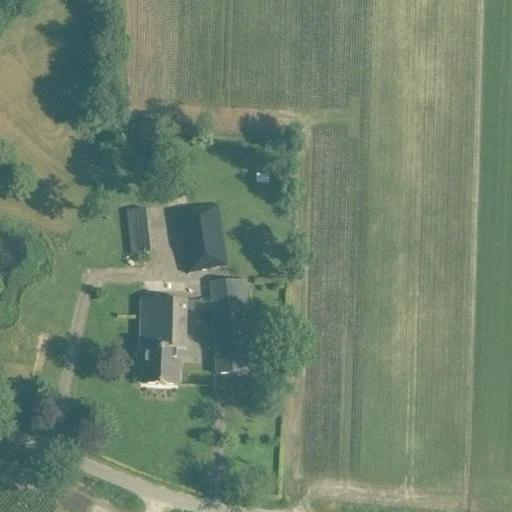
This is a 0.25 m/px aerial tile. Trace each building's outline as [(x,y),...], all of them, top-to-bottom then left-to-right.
[(170,165),(167,149),(152,151),(154,167),(170,165)] [(257,175),(256,183),(268,184),(269,176),(257,175)] [(228,266),(217,206),(177,213),(188,276),(228,266)] [(247,281),(211,283),(214,326),(217,376),(248,373),(247,356),(244,308),(249,308),(247,281)] [(144,304),(143,327),(141,349),(145,349),(144,385),(178,386),(179,358),(184,359),(185,339),(187,307),(144,304)] [(268,341),(256,342),(257,355),(257,356),(269,355),(268,341)]
